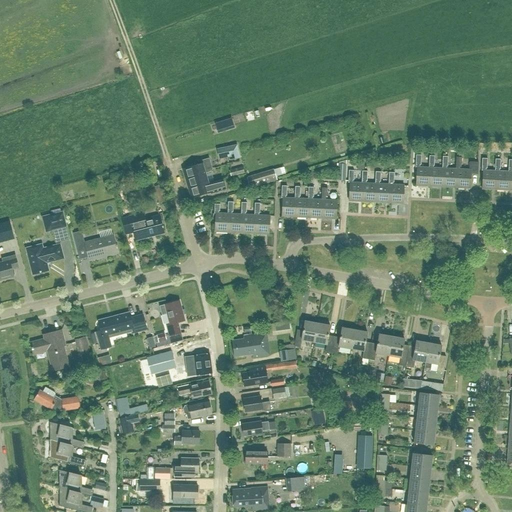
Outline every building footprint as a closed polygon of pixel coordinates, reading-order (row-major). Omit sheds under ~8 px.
[(232,116),(220,120),(222,129),(235,125),(232,116)] [(237,144),(216,149),(219,159),(228,157),(229,160),(240,158),(237,144)] [(417,167),(416,185),(429,186),(430,167),(428,167),(419,167),(420,165),(421,165),(421,155),(415,155),(415,167),(417,167)] [(430,167),(429,186),(443,187),(444,168),(442,168),(433,167),(433,165),(434,166),(434,156),(429,155),(428,167),(430,167)] [(444,168),(443,187),(456,187),(457,169),(455,168),(446,168),(446,166),(447,166),(448,156),(442,156),(442,168),(444,168)] [(469,169),(460,169),(460,167),(461,167),(461,157),(456,157),(455,168),(457,169),(456,187),(470,188),(471,173),(477,174),(478,162),(469,161),(469,169)] [(197,164),(183,169),(186,179),(205,173),(209,172),(212,169),(209,158),(196,162),(197,164)] [(497,171),(495,171),(486,170),(486,168),(487,168),(487,158),(482,158),(481,171),(483,171),(482,189),(496,189),(497,171)] [(497,171),(496,189),(509,190),(510,171),(508,171),(499,171),(499,169),(500,169),(501,159),(495,159),(495,171),(497,171)] [(231,176),(244,173),(242,167),(229,171),(231,176)] [(250,188),(277,180),(274,170),(247,178),(250,188)] [(338,170),(337,180),(345,180),(345,170),(338,170)] [(361,183),(352,182),(352,180),(353,180),(354,170),(348,170),(348,183),(349,183),(348,201),(362,202),(363,183),(361,183)] [(363,183),(362,202),(375,202),(376,183),(374,183),(366,183),(366,181),(367,181),(367,171),(362,171),(361,183),(363,183)] [(376,183),(375,202),(389,203),(390,184),(388,184),(379,183),(379,181),(380,182),(381,172),(375,171),(374,183),(376,183)] [(404,185),(392,184),(392,182),(393,182),(394,172),(388,172),(388,184),(390,184),(389,203),(403,203),(404,185)] [(188,188),(208,182),(205,173),(186,179),(188,188)] [(222,178),(208,182),(188,188),(191,197),(215,190),(215,192),(225,189),(222,178)] [(154,186),(158,203),(168,201),(163,184),(154,186)] [(294,198),(285,198),(285,196),(286,196),(287,186),(281,185),(281,198),(282,198),(282,216),(295,217),(296,198),(294,198)] [(296,198),(295,217),(308,217),(309,199),(307,199),(298,198),(299,196),(300,196),(300,186),(295,186),(294,198),(296,198)] [(309,199),(308,217),(322,218),(323,200),(321,199),(312,199),(312,197),(313,197),(313,187),(308,187),(307,199),(309,199)] [(336,200),(325,200),(325,198),(326,198),(327,188),(321,187),(321,199),(323,200),(322,218),(335,219),(336,200)] [(229,213),(228,232),(241,232),(242,214),(240,214),(231,214),(231,212),(232,212),(233,202),(227,201),(227,213),(229,213)] [(242,214),(241,232),(255,233),(255,215),(254,215),(245,214),(245,212),(246,212),(246,202),(241,202),(240,214),(242,214)] [(229,213),(227,213),(218,213),(218,211),(219,211),(220,203),(214,203),(214,213),(215,213),(214,231),(228,232),(229,213)] [(255,215),(255,233),(268,234),(269,215),(258,215),(258,213),(259,213),(260,203),(254,203),(254,215),(255,215)] [(63,211),(41,216),(45,233),(67,227),(63,211)] [(135,239),(163,232),(159,215),(144,219),(142,212),(122,217),(126,234),(134,232),(135,239)] [(10,221),(0,223),(0,243),(14,239),(10,221)] [(82,230),(73,233),(77,248),(86,246),(89,260),(118,252),(113,235),(85,242),(82,230)] [(49,261),(63,258),(59,244),(44,248),(42,243),(26,247),(33,274),(48,270),(46,265),(49,261)] [(3,262),(0,262),(0,279),(13,276),(11,269),(18,267),(15,255),(6,257),(6,259),(2,261),(3,262)] [(179,301),(165,304),(159,306),(161,315),(167,313),(170,324),(167,324),(170,336),(180,333),(177,322),(184,320),(179,301)] [(130,318),(128,313),(98,320),(102,335),(131,328),(132,333),(146,329),(142,314),(130,318)] [(292,333),(291,326),(289,326),(288,321),(287,321),(286,318),(278,319),(278,323),(274,323),(275,331),(271,331),(272,336),(292,333)] [(314,342),(317,323),(305,321),(303,331),(297,330),(294,346),(300,347),(301,340),(314,342)] [(331,353),(334,336),(328,335),(330,325),(317,323),(314,342),(326,344),(325,352),(331,353)] [(334,336),(331,353),(337,354),(339,347),(351,349),(354,330),(341,327),(340,337),(334,336)] [(53,370),(69,366),(63,345),(65,344),(62,330),(43,334),(45,338),(31,342),(34,354),(47,350),(53,370)] [(368,359),(371,343),(365,342),(367,332),(354,330),(351,349),(363,351),(362,358),(368,359)] [(250,334),(244,335),(243,335),(243,339),(232,340),(234,356),(252,354),(253,357),(269,355),(266,332),(250,334)] [(167,345),(164,333),(156,335),(158,343),(156,343),(157,347),(167,345)] [(371,343),(368,359),(374,360),(376,353),(388,355),(391,336),(379,334),(377,344),(371,343)] [(74,340),(79,355),(90,352),(86,336),(74,340)] [(391,336),(388,355),(401,357),(399,365),(405,366),(404,375),(409,345),(408,345),(408,349),(402,348),(404,338),(391,336)] [(153,337),(147,338),(149,348),(155,347),(153,337)] [(409,345),(404,375),(410,376),(411,367),(413,360),(425,362),(428,343),(416,340),(414,346),(409,345)] [(428,343),(425,362),(438,364),(436,372),(432,371),(431,377),(441,379),(442,372),(443,372),(445,356),(439,355),(441,345),(428,343)] [(296,359),(293,344),(282,346),(283,351),(282,351),(283,356),(280,356),(281,361),(296,359)] [(151,375),(176,368),(171,351),(146,358),(151,375)] [(187,376),(211,373),(209,353),(185,356),(187,376)] [(295,361),(281,363),(282,368),(288,367),(288,370),(296,368),(295,361)] [(248,369),(249,372),(242,373),(244,386),(268,382),(265,367),(248,369)] [(98,372),(101,380),(107,378),(104,371),(98,372)] [(385,376),(383,384),(391,385),(392,377),(385,376)] [(286,378),(271,380),(272,386),(287,384),(286,378)] [(403,379),(402,387),(411,388),(412,380),(403,379)] [(102,382),(104,389),(111,387),(109,380),(102,382)] [(179,396),(191,393),(192,398),(211,394),(208,381),(189,385),(178,387),(179,396)] [(422,381),(421,388),(428,389),(429,382),(422,381)] [(288,387),(272,389),(274,399),(285,397),(285,396),(289,396),(288,387)] [(51,409),(54,411),(55,412),(63,410),(79,408),(78,398),(76,397),(62,400),(55,396),(56,394),(45,388),(42,392),(39,390),(34,400),(51,410),(51,409)] [(418,405),(437,407),(439,394),(419,392),(418,405)] [(261,403),(260,396),(243,399),(245,412),(262,409),(262,411),(270,410),(269,402),(261,403)] [(118,412),(129,410),(126,398),(115,400),(118,412)] [(187,420),(191,419),(212,415),(209,400),(188,405),(188,404),(184,406),(182,409),(183,413),(186,415),(187,420)] [(389,401),(380,400),(379,409),(389,410),(389,401)] [(417,417),(436,419),(437,407),(418,405),(417,417)] [(311,411),(314,425),(326,423),(323,408),(311,411)] [(162,425),(162,427),(174,424),(174,417),(164,417),(164,425),(162,425)] [(415,429),(434,431),(436,419),(417,417),(415,429)] [(262,430),(269,429),(269,430),(276,429),(275,421),(268,422),(268,421),(261,422),(261,421),(242,424),(243,435),(255,433),(255,434),(262,433),(262,430)] [(49,440),(83,449),(83,448),(74,446),(74,440),(68,438),(71,428),(73,429),(74,428),(49,422),(49,423),(50,423),(50,440),(49,440)] [(174,424),(162,427),(162,432),(174,432),(174,424)] [(388,426),(378,425),(378,434),(387,435),(388,426)] [(434,431),(415,429),(414,442),(433,444),(434,431)] [(181,445),(181,444),(198,444),(199,431),(182,431),(181,437),(180,437),(180,436),(177,436),(177,437),(174,437),(174,445),(181,445)] [(83,449),(49,440),(50,441),(50,458),(50,457),(49,458),(85,467),(85,466),(84,466),(86,460),(69,456),(71,446),(83,449)] [(103,448),(110,449),(112,442),(105,440),(103,448)] [(276,443),(276,457),(291,457),(291,443),(276,443)] [(267,464),(267,450),(246,450),(245,463),(267,464)] [(411,465),(430,467),(432,454),(413,452),(411,465)] [(194,476),(194,471),(198,471),(198,458),(181,458),(181,465),(175,465),(174,476),(194,476)] [(386,462),(377,461),(376,470),(385,471),(386,462)] [(410,478),(429,480),(430,467),(411,465),(410,478)] [(154,479),(160,479),(170,479),(170,468),(154,467),(154,479)] [(59,488),(82,494),(81,488),(77,487),(80,477),(83,478),(83,477),(58,470),(58,471),(59,471),(60,488),(59,488)] [(304,476),(285,478),(286,492),(305,490),(304,476)] [(409,490),(428,492),(429,480),(410,478),(409,490)] [(160,479),(154,479),(139,479),(139,491),(160,491),(160,479)] [(96,482),(95,488),(104,490),(106,484),(96,482)] [(172,498),(180,498),(197,499),(197,485),(180,485),(173,485),(172,498)] [(385,487),(375,486),(375,495),(384,496),(385,487)] [(252,509),(268,508),(267,487),(250,488),(250,489),(232,490),(233,506),(252,505),(252,509)] [(82,494),(59,488),(58,488),(60,488),(60,506),(59,505),(59,506),(82,511),(85,511),(82,511),(82,505),(78,504),(81,494),(92,497),(92,496),(82,494)] [(407,502),(426,505),(428,492),(409,490),(407,502)] [(92,497),(90,505),(102,508),(104,499),(92,496),(92,497)] [(406,511),(425,511),(426,505),(407,502),(406,511)]
